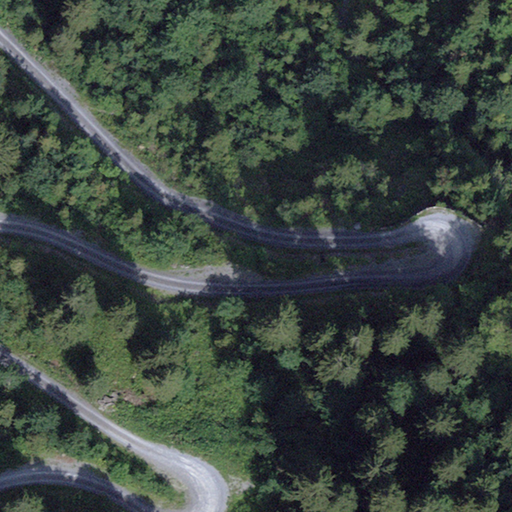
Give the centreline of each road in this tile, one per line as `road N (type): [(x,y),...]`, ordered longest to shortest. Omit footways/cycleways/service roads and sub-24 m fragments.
road 1 (track): [(0,36),(134,174),(181,207),(301,239),(434,229),(451,239),(444,265),(426,271),(303,286),(206,285),(137,273),(62,237),(0,224)]
road 2 (track): [(0,355),(175,465),(198,484),(202,511)]
road 3 (track): [(138,511),(68,476),(0,482)]
